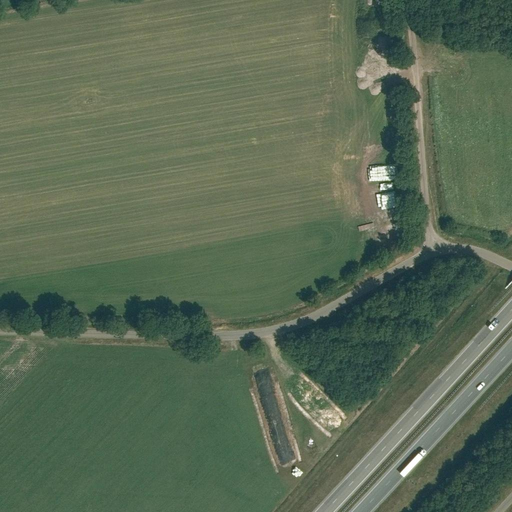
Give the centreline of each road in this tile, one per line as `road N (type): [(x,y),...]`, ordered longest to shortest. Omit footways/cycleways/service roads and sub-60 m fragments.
road 1 (unclassified): [(434,250),(305,320),(252,334),(0,331)]
road 2 (trunk): [(511,309),(324,511)]
road 3 (unclassified): [(434,250),(409,0)]
road 4 (trunk): [(360,511),(511,348)]
